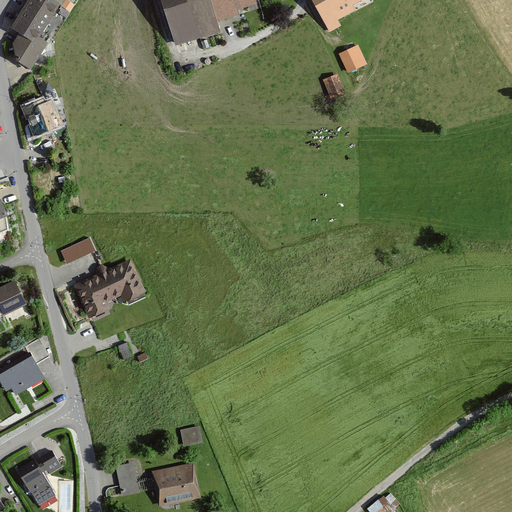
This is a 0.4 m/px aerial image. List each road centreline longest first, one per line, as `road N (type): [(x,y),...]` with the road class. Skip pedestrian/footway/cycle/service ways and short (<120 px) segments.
road 1 (track): [(511,396),(408,463),(353,511)]
road 2 (residential): [(0,72),(37,253)]
road 3 (residential): [(37,253),(73,382),(74,413)]
road 4 (residential): [(301,0),(281,23),(188,63)]
